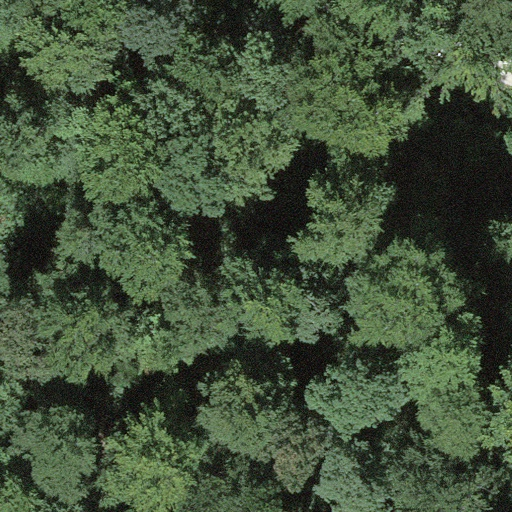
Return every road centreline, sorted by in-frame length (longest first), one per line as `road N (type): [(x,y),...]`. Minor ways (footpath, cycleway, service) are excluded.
road 1 (track): [(113,0),(238,63),(511,161)]
road 2 (track): [(511,94),(323,0)]
